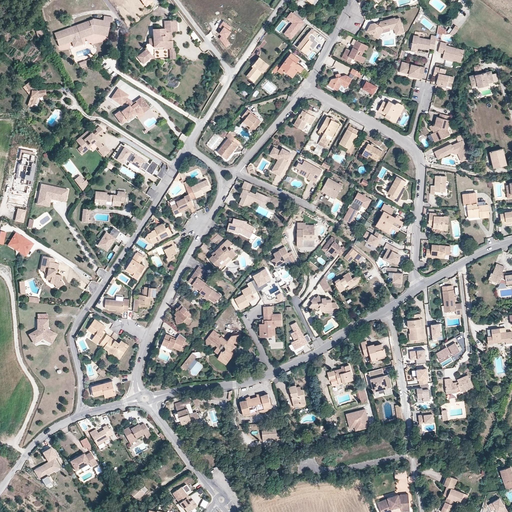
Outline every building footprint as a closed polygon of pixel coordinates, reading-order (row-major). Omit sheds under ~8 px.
[(303,21),(306,17),(296,9),(293,13),(291,12),(287,18),(293,23),(294,23),(292,26),(290,26),(284,33),(291,39),(304,22),(303,21)] [(107,36),(110,21),(112,21),(112,17),(104,15),(103,20),(92,18),(92,19),(54,33),(58,44),(66,41),(67,43),(71,41),(72,41),(71,39),(80,36),(80,38),(81,38),(86,36),(84,32),(94,29),(103,30),(102,35),(107,36)] [(404,33),(400,18),(395,19),(395,18),(380,21),(380,22),(378,25),(375,23),(370,24),(367,31),(374,35),(376,31),(381,34),(391,31),(390,29),(393,29),(395,30),(396,35),(404,33)] [(168,40),(168,37),(170,37),(171,35),(172,31),(176,30),(176,19),(164,20),(164,28),(152,28),(153,37),(148,38),(149,43),(146,43),(145,44),(145,49),(137,56),(142,63),(150,56),(154,57),(153,48),(169,48),(169,58),(175,58),(175,47),(172,48),(172,40),(168,40)] [(232,26),(223,20),(219,26),(221,28),(218,32),(221,34),(219,37),(226,46),(230,43),(226,37),(231,30),(229,29),(232,26)] [(444,34),(446,30),(438,25),(437,33),(442,34),(443,33),(444,34)] [(453,36),(459,27),(455,25),(449,33),(453,36)] [(319,42),(315,39),(316,37),(315,36),(317,33),(312,28),(297,47),(306,54),(310,49),(309,49),(310,47),(313,49),(319,42)] [(434,48),(436,35),(431,35),(431,39),(419,37),(420,36),(414,35),(411,49),(415,50),(416,46),(418,47),(429,49),(429,47),(434,48)] [(83,43),(81,38),(80,38),(72,41),(71,41),(73,47),(83,43)] [(365,49),(364,49),(366,45),(356,40),(353,47),(351,51),(350,50),(346,48),(342,58),(347,60),(346,61),(350,62),(351,59),(354,61),(355,59),(360,62),(363,56),(361,55),(365,49)] [(461,61),(464,49),(446,45),(447,43),(441,41),(438,51),(444,53),(443,55),(453,58),(453,59),(461,61)] [(304,68),(297,63),(299,59),(291,53),(281,66),(285,69),(284,71),(292,77),(297,70),(301,73),(304,68)] [(263,72),(269,65),(259,57),(253,64),(255,65),(253,67),(247,76),(251,80),(260,70),(262,71),(263,72)] [(87,67),(85,61),(79,63),(81,69),(87,67)] [(422,78),(425,67),(402,61),(401,67),(405,68),(404,71),(409,73),(417,75),(417,77),(422,78)] [(278,70),(281,66),(278,64),(272,71),(275,73),(278,70)] [(497,80),(496,72),(492,73),(491,70),(482,72),(480,65),(479,65),(474,66),(476,73),(469,75),(472,86),(477,84),(478,84),(478,83),(487,81),(487,82),(488,82),(497,80)] [(451,86),(454,76),(445,74),(439,72),(440,67),(435,66),(433,74),(438,75),(436,82),(437,82),(451,86)] [(358,77),(361,72),(353,69),(351,73),(358,77)] [(254,81),(262,71),(260,70),(251,80),(254,81)] [(347,88),(352,78),(346,75),(341,76),(340,74),(336,75),(337,78),(331,79),(328,85),(338,90),(341,85),(347,88)] [(378,87),(368,82),(371,78),(365,75),(362,78),(365,80),(358,92),(364,95),(364,94),(370,98),(374,92),(375,93),(378,87)] [(46,94),(44,89),(37,90),(29,80),(23,86),(30,95),(27,104),(33,106),(36,96),(46,94)] [(126,97),(128,95),(117,88),(111,98),(121,105),(123,101),(124,101),(127,98),(126,97)] [(149,108),(141,96),(132,103),(133,104),(129,107),(128,106),(121,111),(120,110),(114,114),(119,121),(124,117),(126,119),(134,113),(136,115),(142,111),(143,112),(149,108)] [(132,103),(130,100),(127,98),(124,101),(127,103),(128,106),(129,107),(133,104),(132,103)] [(396,116),(401,108),(400,107),(402,104),(397,102),(395,102),(395,103),(388,100),(387,102),(383,100),(377,110),(381,112),(384,111),(386,112),(385,115),(384,116),(392,120),(394,116),(396,116)] [(403,106),(403,104),(402,104),(400,107),(401,108),(396,116),(394,116),(392,120),(395,122),(403,106)] [(311,123),(315,116),(311,114),(313,111),(311,109),(308,108),(304,106),(300,113),(302,115),(301,117),(298,116),(293,124),(302,129),(306,121),(311,123)] [(254,129),(261,121),(255,117),(254,115),(254,114),(247,109),(241,116),(245,118),(243,120),(250,126),(254,129)] [(138,119),(145,114),(143,112),(142,111),(136,115),(138,119)] [(447,128),(449,119),(450,120),(451,115),(440,113),(439,116),(435,116),(433,124),(432,124),(429,125),(431,129),(432,129),(433,128),(435,131),(433,132),(432,132),(436,140),(450,134),(447,128)] [(332,136),(339,123),(334,120),(330,118),(326,116),(319,129),(324,132),(332,136)] [(104,131),(99,125),(95,129),(96,131),(98,133),(100,135),(104,131)] [(352,142),(357,134),(355,133),(357,129),(349,125),(339,143),(348,148),(352,150),(355,144),(352,142)] [(102,145),(94,136),(93,134),(88,129),(75,140),(80,145),(83,148),(88,144),(89,145),(93,141),(97,146),(99,148),(97,149),(103,156),(109,151),(103,144),(102,145)] [(227,159),(240,141),(234,137),(229,132),(228,132),(226,135),(228,137),(219,149),(221,150),(219,153),(227,159)] [(325,147),(330,139),(322,135),(317,143),(325,147)] [(377,159),(382,150),(373,145),(371,144),(368,142),(368,141),(364,139),(360,146),(364,148),(363,151),(369,155),(377,159)] [(470,156),(462,139),(458,141),(451,145),(450,143),(434,151),(436,155),(448,150),(449,152),(451,152),(455,153),(457,152),(459,151),(461,155),(462,154),(464,159),(470,156)] [(97,146),(93,141),(89,145),(88,144),(83,148),(80,145),(77,148),(82,154),(90,146),(92,149),(97,146)] [(286,161),(291,152),(282,147),(281,150),(273,146),(270,151),(274,154),(273,156),(278,158),(275,164),(277,165),(273,171),(279,175),(285,165),(284,164),(286,161)] [(150,164),(124,148),(117,159),(123,163),(125,160),(129,163),(129,162),(140,169),(141,168),(151,175),(158,164),(152,160),(150,164)] [(35,152),(20,150),(19,158),(20,159),(17,176),(15,176),(12,191),(27,194),(29,185),(31,186),(37,156),(34,155),(35,152)] [(506,166),(502,150),(490,153),(494,169),(506,166)] [(315,182),(322,169),(304,160),(302,163),(298,161),(295,167),(299,169),(298,170),(308,175),(307,177),(306,177),(310,179),(315,182)] [(179,172),(175,179),(178,181),(179,180),(181,183),(184,182),(183,180),(182,179),(179,172)] [(84,181),(80,175),(74,180),(79,185),(84,181)] [(403,185),(406,180),(397,175),(388,191),(391,193),(389,197),(398,202),(400,198),(397,196),(403,185)] [(435,191),(445,192),(446,177),(437,176),(436,185),(431,185),(430,194),(435,195),(435,191)] [(335,198),(343,183),(339,181),(338,183),(328,177),(321,190),(335,198)] [(82,191),(88,183),(85,180),(84,181),(79,185),(82,191)] [(190,186),(186,188),(189,194),(191,199),(196,197),(196,198),(204,194),(203,193),(202,191),(210,188),(207,180),(192,187),(191,186),(190,186)] [(256,194),(249,191),(252,184),(245,181),(242,188),(243,189),(245,190),(242,197),(239,204),(245,206),(247,203),(250,204),(253,203),(254,200),(264,205),(268,197),(256,192),(256,194)] [(65,201),(68,188),(41,183),(37,202),(47,204),(49,194),(58,196),(57,199),(65,201)] [(402,193),(405,187),(403,185),(397,196),(400,198),(403,193),(402,193)] [(124,203),(125,192),(118,191),(117,196),(107,194),(107,193),(95,191),(94,202),(99,202),(99,204),(105,204),(106,201),(112,202),(112,203),(114,203),(114,205),(120,206),(120,202),(124,203)] [(369,203),(371,199),(358,191),(351,204),(349,207),(343,218),(348,221),(351,214),(354,216),(357,210),(359,209),(362,205),(369,203)] [(485,204),(485,200),(477,201),(476,191),(463,193),(464,204),(467,204),(468,214),(479,212),(480,215),(489,214),(488,203),(485,204)] [(57,199),(58,196),(49,194),(47,204),(37,202),(37,204),(49,206),(50,198),(57,199)] [(190,208),(195,206),(193,202),(191,199),(189,194),(184,197),(184,198),(177,201),(178,203),(171,206),(175,214),(180,212),(180,210),(186,208),(189,207),(190,208)] [(394,209),(384,203),(381,209),(383,210),(391,215),(394,209)] [(304,212),(306,209),(300,206),(295,213),(297,215),(301,210),(304,212)] [(26,210),(18,208),(15,221),(24,223),(26,210)] [(88,220),(89,212),(92,213),(92,210),(83,209),(81,222),(91,223),(91,220),(88,220)] [(399,219),(395,217),(391,215),(383,210),(377,222),(389,229),(392,223),(400,227),(403,221),(399,219)] [(511,210),(504,211),(505,212),(500,213),(501,222),(506,222),(506,221),(511,219),(511,210)] [(447,229),(448,216),(444,215),(444,216),(436,215),(436,213),(429,212),(428,224),(433,224),(433,227),(440,228),(443,228),(443,229),(447,229)] [(249,229),(251,226),(246,223),(247,222),(246,221),(243,221),(243,222),(242,222),(242,220),(233,218),(232,223),(229,222),(227,230),(239,233),(239,232),(250,238),(253,231),(249,229)] [(152,243),(169,234),(165,227),(163,222),(154,227),(155,229),(151,231),(147,234),(144,238),(150,243),(151,242),(152,243)] [(389,229),(377,222),(376,224),(390,232),(392,227),(398,230),(400,227),(392,223),(389,229)] [(314,239),(314,225),(305,225),(305,228),(297,228),(297,245),(303,245),(303,239),(314,239)] [(119,232),(113,228),(109,234),(106,232),(98,244),(107,251),(119,232)] [(366,232),(364,236),(369,239),(367,242),(376,247),(379,243),(377,242),(379,239),(380,239),(383,235),(376,232),(374,236),(366,232)] [(33,244),(16,233),(10,243),(26,252),(27,253),(33,244)] [(340,255),(346,248),(343,245),(342,246),(334,240),(335,239),(331,236),(322,248),(325,251),(327,250),(334,256),(337,252),(340,255)] [(219,269),(236,253),(230,248),(229,249),(226,247),(231,241),(227,238),(214,250),(216,252),(213,255),(212,254),(208,257),(219,269)] [(177,252),(174,248),(172,244),(174,243),(172,239),(164,243),(167,247),(165,248),(164,248),(168,256),(166,257),(168,260),(175,257),(173,254),(177,252)] [(399,257),(400,254),(397,253),(399,249),(386,242),(384,246),(388,248),(382,258),(391,263),(392,260),(397,263),(400,258),(399,257)] [(26,252),(10,243),(9,244),(25,254),(26,252)] [(449,254),(450,245),(431,244),(431,248),(426,248),(426,256),(431,256),(431,253),(444,255),(445,253),(449,254)] [(296,259),(291,250),(288,252),(284,246),(278,249),(278,250),(273,253),(275,256),(271,258),(275,265),(284,260),(285,262),(290,260),(291,262),(296,259)] [(362,255),(352,247),(344,256),(349,261),(353,256),(358,260),(362,255)] [(139,263),(143,257),(137,253),(136,253),(127,267),(135,272),(133,275),(132,276),(137,279),(145,267),(139,263)] [(57,270),(58,264),(54,263),(55,259),(43,256),(40,270),(43,271),(46,275),(51,276),(50,280),(50,281),(55,282),(59,287),(64,284),(61,280),(62,276),(56,274),(55,274),(55,270),(57,270)] [(511,272),(505,274),(502,273),(505,267),(502,266),(500,266),(496,265),(493,273),(491,272),(488,279),(499,283),(499,282),(506,284),(511,283),(511,272)] [(205,282),(199,277),(197,276),(199,273),(200,275),(204,270),(198,266),(187,281),(193,285),(200,289),(205,282)] [(402,282),(402,272),(396,272),(397,267),(385,266),(381,269),(383,272),(386,271),(388,271),(388,274),(389,276),(392,276),(392,281),(402,282)] [(247,282),(248,286),(252,293),(263,288),(262,286),(267,284),(266,281),(272,279),(266,267),(261,270),(261,269),(252,273),(255,278),(247,282)] [(349,285),(361,277),(359,273),(352,278),(348,271),(342,275),(343,277),(340,279),(339,277),(334,280),(336,283),(335,283),(340,291),(345,288),(344,285),(348,283),(349,285)] [(330,286),(324,276),(319,281),(324,290),(326,289),(330,286)] [(346,289),(362,279),(361,277),(349,285),(348,283),(344,285),(345,288),(346,289)] [(220,295),(208,286),(209,285),(205,282),(200,289),(198,291),(204,295),(208,298),(215,302),(220,295)] [(463,314),(462,304),(455,304),(454,300),(454,297),(453,290),(452,289),(452,285),(446,286),(446,291),(443,291),(445,312),(456,311),(456,314),(463,314)] [(155,296),(156,287),(144,286),(143,294),(139,294),(139,298),(134,298),(133,310),(138,311),(138,306),(139,303),(149,304),(150,299),(150,295),(152,296),(155,296)] [(244,294),(234,298),(240,309),(249,304),(248,302),(247,301),(249,300),(250,302),(255,299),(252,293),(248,286),(241,289),(244,294)] [(338,306),(335,301),(331,301),(331,298),(326,298),(326,297),(320,297),(320,296),(318,294),(316,297),(314,295),(311,300),(312,301),(309,306),(312,308),(314,307),(317,309),(319,307),(320,305),(321,305),(322,305),(324,305),(324,311),(324,312),(338,310),(338,306)] [(128,310),(129,299),(124,298),(123,300),(116,299),(105,298),(104,307),(108,307),(108,309),(116,309),(123,310),(123,309),(128,310)] [(191,313),(181,303),(177,307),(179,308),(177,310),(174,312),(176,314),(175,316),(176,322),(183,320),(185,322),(188,323),(191,319),(188,316),(191,313)] [(281,324),(281,313),(272,313),(271,305),(263,306),(264,318),(265,318),(265,323),(263,323),(259,323),(260,329),(265,329),(265,336),(272,335),(272,334),(271,326),(274,326),(276,326),(276,324),(281,324)] [(421,326),(420,314),(409,315),(409,320),(407,320),(408,327),(410,327),(411,339),(424,338),(424,334),(422,334),(422,330),(423,330),(423,326),(421,326)] [(56,333),(47,328),(47,318),(37,318),(37,328),(28,333),(34,342),(42,337),(51,342),(56,333)] [(103,329),(106,326),(94,318),(87,328),(95,334),(91,339),(97,342),(104,332),(102,331),(103,329)] [(303,335),(296,321),(290,324),(294,331),(291,332),(295,339),(291,341),(295,348),(303,343),(300,337),(303,335)] [(441,324),(431,325),(431,327),(432,335),(432,341),(443,340),(441,324)] [(91,339),(95,334),(87,328),(86,330),(89,332),(87,335),(91,339)] [(511,342),(511,332),(511,331),(506,332),(500,332),(500,328),(491,329),(492,336),(488,336),(487,336),(488,344),(493,344),(493,343),(506,341),(506,343),(511,342)] [(230,346),(230,343),(234,343),(235,342),(241,340),(240,333),(231,334),(227,339),(213,329),(205,339),(206,342),(211,341),(214,344),(217,345),(219,347),(219,348),(220,349),(221,350),(219,353),(217,357),(225,363),(230,356),(232,356),(232,351),(230,350),(230,348),(230,346)] [(180,349),(184,340),(186,337),(179,332),(176,337),(175,338),(175,340),(170,338),(170,337),(171,335),(165,333),(161,343),(167,345),(166,346),(171,348),(172,346),(180,349)] [(105,344),(110,336),(106,333),(101,341),(105,344)] [(127,347),(124,345),(126,343),(121,339),(119,342),(110,336),(105,344),(103,346),(103,347),(107,349),(112,353),(116,352),(121,355),(127,347)] [(456,336),(445,343),(447,347),(436,353),(440,359),(453,352),(454,355),(462,351),(463,348),(461,345),(458,346),(456,342),(458,340),(456,336)] [(370,357),(377,355),(378,357),(386,355),(385,349),(383,349),(382,345),(377,346),(372,347),(372,345),(371,344),(368,345),(367,341),(361,342),(365,356),(370,355),(370,357)] [(301,345),(304,353),(311,350),(308,342),(301,345)] [(410,360),(416,360),(426,359),(425,350),(410,351),(410,360)] [(185,369),(195,357),(200,356),(200,351),(192,352),(181,366),(185,369)] [(353,379),(349,364),(344,365),(345,366),(341,367),(327,371),(329,380),(337,377),(338,383),(353,379)] [(107,373),(100,367),(97,371),(104,377),(107,373)] [(392,386),(389,374),(386,375),(382,376),(381,368),(369,371),(374,391),(391,387),(392,386)] [(428,378),(426,368),(417,369),(418,379),(419,379),(420,384),(427,383),(427,378),(428,378)] [(473,386),(468,375),(457,380),(459,384),(458,384),(453,385),(453,382),(451,378),(444,379),(446,393),(457,392),(457,390),(459,389),(460,392),(473,386)] [(114,389),(112,380),(91,385),(94,395),(103,392),(114,389)] [(306,402),(302,388),(300,388),(300,385),(296,386),(295,383),(288,385),(293,403),(300,401),(300,403),(306,402)] [(430,400),(428,383),(427,383),(420,384),(420,388),(414,389),(414,393),(417,392),(418,401),(430,400)] [(366,399),(363,387),(357,388),(361,401),(366,399)] [(392,393),(391,387),(374,391),(376,397),(380,396),(379,394),(385,392),(386,395),(392,393)] [(271,406),(267,393),(262,394),(257,396),(250,398),(244,399),(239,400),(243,413),(245,413),(245,414),(250,414),(255,411),(255,410),(259,409),(259,410),(264,410),(269,408),(269,406),(271,406)] [(193,412),(189,402),(191,401),(190,398),(175,403),(177,411),(181,423),(198,417),(196,411),(193,412)] [(369,426),(365,408),(346,413),(350,427),(354,426),(363,423),(364,427),(369,426)] [(433,421),(433,414),(434,413),(434,409),(421,410),(422,415),(418,415),(419,423),(433,421)] [(138,424),(135,426),(130,429),(129,426),(123,430),(126,436),(128,435),(129,438),(134,436),(135,438),(144,433),(144,434),(149,432),(144,423),(140,426),(138,424)] [(108,437),(107,435),(111,433),(106,424),(102,426),(103,429),(97,432),(96,430),(90,433),(96,444),(108,437)] [(281,438),(280,430),(276,431),(275,425),(261,426),(262,437),(273,436),(276,436),(276,439),(281,438)] [(130,443),(136,440),(135,438),(134,436),(129,438),(128,435),(126,436),(130,443)] [(90,445),(85,437),(80,440),(85,448),(87,447),(90,445)] [(48,462),(54,458),(56,457),(50,446),(41,450),(48,462)] [(96,462),(89,451),(84,454),(83,452),(76,456),(77,457),(75,458),(75,457),(69,460),(74,469),(88,462),(90,465),(96,462)] [(58,465),(54,458),(48,462),(34,470),(39,479),(41,478),(46,475),(47,474),(54,471),(53,469),(58,465)] [(511,471),(511,472),(510,466),(500,470),(507,489),(511,487),(511,471)] [(406,477),(406,469),(395,470),(395,477),(406,477)] [(453,475),(447,472),(442,484),(444,485),(448,475),(452,477),(453,475)] [(47,474),(46,475),(41,478),(44,484),(51,480),(47,474)] [(468,495),(453,489),(457,479),(452,477),(448,475),(444,485),(447,486),(445,492),(449,493),(447,497),(441,511),(442,511),(450,511),(455,500),(464,503),(468,495)] [(171,492),(178,502),(185,497),(185,498),(188,496),(185,492),(189,488),(185,483),(171,492)] [(144,493),(137,485),(129,492),(137,500),(144,493)] [(409,509),(408,492),(398,493),(387,496),(387,497),(377,501),(381,511),(391,511),(392,511),(391,509),(400,506),(401,510),(409,509)] [(185,497),(178,502),(182,508),(184,506),(187,511),(197,504),(193,498),(188,501),(185,498),(185,497)] [(508,511),(500,498),(489,504),(492,511),(495,509),(496,508),(498,511),(508,511)] [(464,503),(455,500),(450,511),(452,511),(456,502),(463,505),(464,503)]
